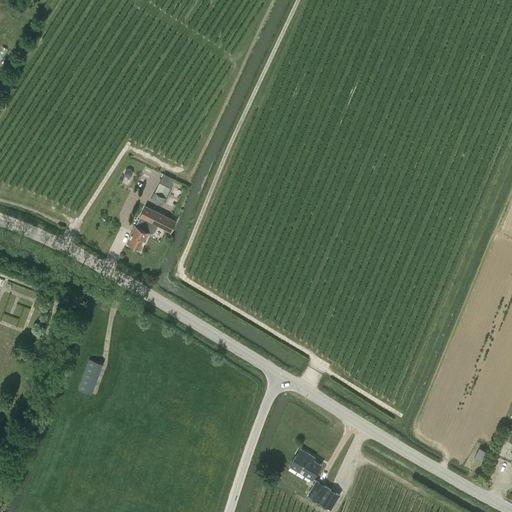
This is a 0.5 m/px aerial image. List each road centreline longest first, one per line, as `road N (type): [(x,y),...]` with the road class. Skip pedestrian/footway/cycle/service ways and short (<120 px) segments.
road 1 (tertiary): [(280,376),(134,288),(0,221)]
road 2 (unclassified): [(233,511),(280,376)]
road 3 (tertiary): [(394,445),(280,376)]
road 4 (tertiary): [(394,445),(508,511)]
